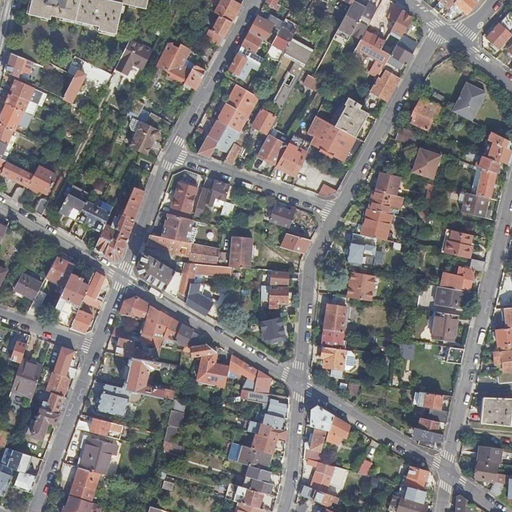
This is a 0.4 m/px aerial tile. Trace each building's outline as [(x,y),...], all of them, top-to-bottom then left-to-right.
[(32,0),(29,14),(50,19),(51,15),(99,27),(98,30),(116,34),(123,4),(146,9),(148,0),(117,0),(117,2),(107,0),(32,0)] [(241,5),(232,0),(221,0),(215,13),(220,16),(232,22),(238,11),(241,5)] [(277,3),(278,0),(266,0),(266,1),(273,5),(272,8),(274,9),(277,3)] [(446,5),(451,8),(454,4),(455,2),(457,0),(441,0),(441,1),(434,9),(439,13),(446,5)] [(477,2),(475,0),(457,0),(455,2),(454,4),(455,6),(457,4),(468,13),(469,12),(477,2)] [(351,34),(365,8),(352,1),(351,3),(338,28),(350,35),(351,34)] [(368,3),(351,34),(361,39),(365,30),(377,8),(368,3)] [(395,4),(387,19),(395,23),(402,10),(395,4)] [(201,18),(206,8),(201,5),(195,15),(200,18),(201,18)] [(511,8),(504,16),(487,37),(500,49),(511,34),(511,32),(511,33),(511,32),(511,8)] [(395,23),(389,34),(398,39),(399,36),(401,37),(402,36),(412,18),(407,13),(402,10),(395,23)] [(220,16),(212,31),(223,38),(229,27),(232,22),(220,16)] [(284,22),(273,16),(270,21),(281,27),(284,22)] [(263,39),(266,41),(274,27),(273,25),(257,17),(254,22),(249,32),(263,39)] [(289,44),(294,34),(281,27),(272,44),(266,54),(280,61),(284,54),(289,44)] [(347,40),(350,35),(338,28),(335,33),(347,40)] [(323,34),(319,32),(313,29),(308,38),(318,43),(323,34)] [(361,39),(366,31),(365,30),(361,39),(356,48),(361,39)] [(207,40),(218,46),(223,38),(212,31),(207,40)] [(381,49),(385,41),(366,31),(361,39),(356,48),(385,64),(387,61),(391,55),(381,49)] [(255,54),(263,39),(249,32),(238,53),(260,66),(265,56),(263,55),(261,58),(255,54)] [(289,44),(295,48),(298,43),(297,42),(298,40),(303,43),(306,37),(296,32),(294,34),(289,44)] [(401,38),(411,44),(413,42),(402,36),(401,37),(401,38)] [(417,47),(411,44),(401,38),(391,55),(387,61),(400,68),(403,63),(407,65),(409,61),(417,47)] [(151,51),(130,40),(116,69),(126,74),(131,63),(142,69),(151,51)] [(158,66),(167,71),(178,48),(173,45),(173,43),(169,43),(166,49),(158,66)] [(194,64),(195,65),(200,54),(181,43),(178,48),(167,71),(185,81),(194,64)] [(308,56),(295,48),(289,44),(284,54),(291,58),(290,58),(296,62),(297,61),(303,65),(308,56)] [(257,71),(260,66),(238,53),(229,70),(236,74),(235,76),(244,81),(252,68),(257,71)] [(5,72),(19,78),(25,60),(25,59),(12,54),(9,65),(6,64),(5,72)] [(185,81),(185,83),(195,89),(205,70),(195,65),(194,64),(185,81)] [(70,67),(68,72),(67,73),(75,77),(64,98),(72,102),(86,75),(70,67)] [(400,78),(386,70),(381,79),(378,77),(370,91),(387,100),(392,92),(400,78)] [(308,74),(302,84),(316,91),(321,81),(308,74)] [(288,96),(289,97),(296,84),(290,80),(283,93),(281,93),(274,105),(281,109),(288,96)] [(34,89),(16,81),(12,90),(15,91),(14,94),(28,101),(34,89)] [(236,84),(216,120),(227,126),(239,133),(259,98),(247,90),(236,84)] [(484,95),(465,86),(453,111),(471,121),(484,95)] [(28,101),(14,94),(12,96),(10,95),(6,105),(23,112),(24,112),(34,116),(38,106),(28,101)] [(334,126),(356,137),(369,113),(351,104),(353,100),(348,97),(344,104),(346,105),(334,126)] [(436,117),(441,106),(423,97),(418,108),(416,107),(413,115),(414,116),(411,122),(427,130),(434,116),(436,117)] [(70,106),(63,102),(59,110),(66,114),(70,106)] [(22,135),(25,130),(17,126),(23,112),(6,105),(0,117),(0,124),(14,131),(22,135)] [(261,109),(252,126),(266,134),(276,117),(261,109)] [(311,118),(305,114),(300,122),(306,125),(311,118)] [(307,134),(314,137),(323,120),(316,116),(311,127),(307,134)] [(129,147),(130,148),(147,155),(151,147),(150,146),(152,142),(136,134),(142,122),(133,118),(129,126),(131,131),(136,133),(129,147)] [(216,120),(208,136),(218,142),(227,126),(216,120)] [(334,126),(323,120),(314,137),(311,144),(342,161),(351,166),(355,159),(364,142),(356,137),(334,126)] [(160,135),(159,131),(142,122),(136,134),(152,142),(153,141),(154,142),(158,140),(160,135)] [(14,131),(0,124),(0,141),(7,145),(14,131)] [(231,147),(238,135),(239,133),(227,126),(218,142),(208,136),(198,153),(210,157),(215,148),(228,153),(231,147)] [(400,126),(395,139),(412,145),(416,132),(400,126)] [(260,150),(257,155),(274,164),(285,145),(289,138),(272,129),(268,135),(260,150)] [(492,132),(489,140),(494,142),(508,148),(509,141),(492,132)] [(304,140),(293,135),(287,146),(276,167),(287,173),(288,172),(299,149),(300,149),(304,140)] [(482,156),(488,158),(494,142),(489,140),(488,139),(482,156)] [(0,157),(1,159),(5,161),(9,154),(5,152),(7,145),(0,141),(0,157)] [(511,150),(508,148),(494,142),(488,158),(501,162),(509,165),(511,154),(511,150)] [(228,153),(223,162),(232,165),(239,151),(231,147),(228,153)] [(420,148),(415,165),(435,171),(441,155),(420,148)] [(306,152),(300,149),(299,149),(288,172),(295,176),(307,153),(306,152)] [(488,158),(482,156),(480,162),(478,161),(476,166),(483,169),(497,173),(501,162),(488,158)] [(23,182),(29,185),(34,175),(7,161),(1,172),(1,173),(22,184),(23,182)] [(435,171),(415,165),(412,172),(433,178),(435,171)] [(44,187),(50,190),(57,175),(39,166),(34,175),(29,185),(28,188),(38,193),(39,190),(42,191),(44,187)] [(483,169),(476,195),(490,199),(491,199),(497,173),(483,169)] [(400,177),(395,176),(395,177),(380,173),(375,190),(392,194),(396,196),(400,177)] [(212,190),(209,188),(208,191),(202,189),(195,215),(202,217),(205,205),(208,206),(209,203),(220,207),(223,200),(225,201),(230,185),(221,182),(215,180),(212,190)] [(172,207),(189,213),(197,188),(180,183),(172,207)] [(323,184),(317,194),(325,197),(337,193),(337,191),(323,184)] [(430,184),(429,189),(426,203),(430,204),(432,204),(436,186),(430,184)] [(60,211),(77,220),(77,221),(87,201),(90,194),(73,185),(60,211)] [(145,191),(134,187),(122,215),(135,219),(141,201),(145,191)] [(20,203),(27,190),(24,188),(23,190),(20,188),(17,188),(12,199),(20,203)] [(373,190),(368,209),(389,214),(391,207),(400,209),(403,197),(396,196),(392,194),(375,190),(373,190)] [(461,212),(485,218),(490,199),(476,195),(465,193),(461,212)] [(42,217),(49,202),(43,199),(41,199),(35,212),(42,217)] [(99,207),(94,205),(87,201),(77,221),(85,225),(86,222),(91,224),(99,207)] [(113,208),(101,202),(101,203),(99,207),(111,214),(113,208)] [(227,216),(229,217),(233,205),(224,202),(221,215),(227,216)] [(424,203),(420,222),(425,223),(425,222),(427,216),(427,213),(430,204),(426,203),(424,203)] [(296,208),(292,207),(291,211),(275,206),(270,221),(290,228),(290,227),(296,208)] [(91,224),(95,227),(94,229),(102,233),(106,225),(111,214),(99,207),(91,224)] [(385,240),(392,215),(389,214),(368,209),(361,235),(365,236),(376,238),(385,240)] [(169,214),(164,237),(188,242),(191,227),(192,219),(169,214)] [(115,231),(121,216),(119,215),(116,221),(114,221),(111,228),(106,225),(102,233),(95,248),(100,251),(104,254),(111,240),(115,231)] [(135,219),(122,215),(121,216),(115,231),(119,233),(115,242),(111,240),(104,254),(114,259),(121,257),(127,240),(135,219)] [(191,227),(188,242),(195,244),(198,228),(191,227)] [(305,231),(290,227),(290,228),(287,233),(304,238),(305,231)] [(447,229),(442,252),(444,253),(447,242),(449,243),(452,230),(447,229)] [(447,242),(444,253),(470,259),(472,249),(470,248),(473,235),(452,230),(449,243),(447,242)] [(287,233),(281,247),(304,254),(311,240),(304,238),(287,233)] [(376,246),(374,246),(364,244),(365,237),(365,236),(361,235),(353,233),(351,242),(350,242),(347,262),(372,266),(374,258),(374,256),(376,246)] [(188,242),(164,237),(150,234),(146,245),(168,250),(167,251),(190,256),(189,263),(195,264),(216,266),(219,253),(220,249),(195,244),(188,242)] [(249,269),(250,269),(253,238),(232,236),(231,254),(219,253),(216,266),(232,267),(249,269)] [(364,244),(374,246),(376,238),(365,236),(365,237),(364,244)] [(418,247),(415,257),(423,259),(426,249),(418,247)] [(177,268),(175,272),(143,252),(137,268),(140,275),(153,283),(176,297),(178,291),(183,270),(177,268)] [(72,274),(75,266),(57,258),(47,277),(66,286),(72,274)] [(467,291),(470,292),(475,270),(483,272),(485,262),(472,259),(470,269),(459,266),(458,274),(443,271),(439,287),(467,291)] [(178,291),(188,296),(191,284),(195,264),(189,263),(185,263),(183,270),(178,291)] [(231,277),(232,267),(216,266),(195,264),(191,284),(202,284),(203,275),(231,277)] [(288,284),(289,272),(272,271),(271,283),(288,284)] [(95,298),(105,277),(96,272),(90,286),(86,294),(95,298)] [(350,284),(348,297),(371,301),(375,276),(353,272),(351,284),(350,284)] [(16,289),(35,300),(37,296),(43,284),(24,273),(16,289)] [(71,328),(79,310),(83,301),(86,294),(90,286),(82,281),(83,279),(72,274),(66,286),(50,321),(71,328)] [(202,296),(205,284),(202,284),(191,284),(188,296),(186,303),(204,314),(206,315),(213,303),(202,296)] [(262,286),(261,299),(271,299),(270,307),(277,308),(278,304),(287,304),(287,298),(291,298),(291,293),(288,292),(288,286),(262,286)] [(439,287),(438,286),(436,305),(464,310),(467,291),(439,287)] [(104,302),(95,298),(86,294),(83,301),(101,309),(104,302)] [(328,305),(324,329),(343,332),(348,297),(334,295),(332,305),(328,305)] [(35,300),(28,314),(37,317),(39,313),(45,301),(37,296),(35,300)] [(142,342),(151,344),(160,311),(137,297),(125,301),(121,313),(136,318),(147,321),(142,338),(130,335),(131,331),(116,326),(112,336),(120,337),(142,342)] [(71,328),(86,333),(92,315),(79,310),(71,328)] [(173,348),(176,341),(183,324),(180,322),(167,315),(160,311),(151,344),(173,348)] [(453,342),(457,315),(437,311),(432,338),(453,342)] [(263,321),(261,321),(265,339),(269,338),(270,343),(286,339),(281,317),(263,321)] [(176,341),(185,346),(192,330),(189,328),(183,324),(176,341)] [(511,349),(511,326),(507,327),(497,329),(498,345),(501,345),(501,350),(511,349)] [(17,340),(20,332),(16,330),(14,329),(9,343),(16,346),(17,340)] [(324,329),(322,346),(323,346),(341,348),(343,332),(324,329)] [(217,353),(213,351),(206,344),(197,346),(202,336),(192,330),(185,346),(191,347),(193,357),(197,357),(203,356),(217,353)] [(120,337),(115,355),(131,358),(132,357),(141,359),(144,347),(141,346),(142,342),(120,337)] [(28,344),(17,340),(16,346),(11,359),(22,363),(23,359),(28,344)] [(399,356),(411,360),(415,346),(403,343),(399,356)] [(324,366),(332,367),(331,376),(342,377),(343,369),(349,370),(354,366),(354,355),(351,350),(345,349),(341,348),(323,346),(322,357),(325,358),(324,366)] [(63,347),(55,369),(68,373),(75,351),(63,347)] [(450,347),(446,361),(461,363),(464,352),(464,349),(450,347)] [(502,360),(504,371),(511,370),(511,350),(501,351),(501,350),(494,351),(495,361),(502,360)] [(229,369),(229,367),(215,364),(217,353),(203,356),(198,380),(226,386),(229,369)] [(249,377),(242,389),(243,389),(254,391),(258,370),(244,362),(232,354),(229,367),(229,369),(238,374),(240,372),(249,377)] [(131,358),(125,388),(125,389),(173,399),(174,399),(175,391),(165,388),(147,385),(149,372),(150,370),(152,370),(155,368),(160,369),(161,363),(141,359),(132,357),(131,358)] [(23,394),(33,363),(23,359),(22,363),(16,380),(15,383),(10,397),(18,400),(21,393),(23,394)] [(37,387),(44,366),(33,363),(23,394),(33,398),(37,387)] [(254,391),(268,394),(270,377),(258,370),(254,391)] [(71,377),(54,372),(47,391),(52,393),(48,403),(43,402),(41,408),(59,415),(65,397),(64,396),(71,377)] [(392,388),(404,389),(405,381),(393,379),(392,388)] [(103,391),(97,410),(124,417),(125,416),(129,398),(122,396),(124,388),(120,387),(105,384),(103,391)] [(242,398),(265,403),(267,404),(265,413),(270,414),(285,418),(287,419),(289,405),(289,397),(268,394),(254,391),(243,389),(242,398)] [(430,408),(427,419),(440,422),(446,423),(447,423),(449,411),(441,409),(443,395),(420,392),(417,405),(430,408)] [(511,426),(511,417),(511,398),(484,397),(481,423),(511,426)] [(312,409),(311,425),(315,427),(316,426),(326,429),(327,429),(329,430),(333,416),(317,406),(312,409)] [(61,415),(59,415),(41,408),(35,427),(30,425),(28,433),(44,439),(49,422),(57,425),(61,415)] [(172,410),(168,424),(174,425),(178,427),(180,427),(184,413),(177,411),(172,410)] [(270,414),(267,425),(287,431),(287,426),(287,424),(285,423),(285,418),(270,414)] [(346,437),(350,425),(333,416),(329,430),(326,439),(340,443),(342,436),(346,437)] [(77,428),(121,440),(124,426),(121,425),(94,418),(93,419),(92,424),(80,421),(78,424),(77,428)] [(427,419),(421,418),(419,428),(421,428),(418,444),(433,449),(435,441),(443,443),(444,433),(438,431),(440,422),(427,419)] [(178,427),(174,425),(168,424),(165,437),(165,440),(183,446),(185,442),(175,440),(178,427)] [(259,434),(276,439),(277,436),(286,439),(286,435),(287,431),(267,425),(262,424),(259,434)] [(316,426),(315,427),(313,438),(306,436),(305,448),(321,452),(326,429),(316,426)] [(0,445),(5,447),(10,433),(2,430),(0,437),(0,445)] [(257,434),(253,448),(272,453),(276,439),(259,434),(257,434)] [(84,448),(79,467),(80,467),(100,473),(110,475),(117,445),(89,438),(86,449),(84,448)] [(163,452),(171,454),(172,451),(181,454),(183,446),(165,440),(163,451),(163,452)] [(267,470),(272,454),(272,453),(253,448),(243,446),(239,462),(250,465),(267,470)] [(500,464),(502,449),(493,448),(480,446),(477,460),(500,464)] [(323,463),(326,453),(321,452),(305,448),(305,451),(304,458),(309,459),(323,463)] [(29,468),(33,456),(15,450),(14,450),(8,466),(11,467),(16,469),(37,477),(40,470),(32,466),(31,469),(29,468)] [(344,479),(347,470),(323,463),(309,459),(308,465),(317,467),(316,471),(344,479)] [(364,459),(359,472),(366,475),(371,462),(364,459)] [(476,478),(494,482),(495,481),(496,473),(497,472),(498,464),(477,460),(473,460),(472,469),(478,470),(476,478)] [(0,470),(0,494),(4,496),(9,484),(13,476),(8,474),(11,467),(8,466),(3,464),(0,470)] [(264,481),(268,483),(272,472),(267,470),(250,465),(246,476),(264,481)] [(410,466),(404,486),(407,486),(424,491),(429,473),(429,471),(423,469),(410,466)] [(91,502),(100,473),(80,467),(71,495),(91,502)] [(13,476),(9,484),(31,492),(37,477),(16,469),(13,476)] [(311,485),(327,490),(329,484),(342,488),(343,484),(344,479),(316,471),(311,485)] [(511,475),(496,473),(495,481),(494,482),(490,491),(493,492),(501,499),(509,483),(510,484),(509,500),(511,500),(511,475)] [(263,493),(270,495),(273,484),(268,483),(264,481),(246,476),(243,487),(263,493)] [(173,491),(175,484),(165,481),(163,488),(173,491)] [(329,506),(331,501),(337,503),(339,497),(329,494),(326,493),(317,489),(310,487),(301,484),(298,494),(313,500),(329,506)] [(241,503),(259,508),(263,493),(243,487),(238,485),(234,501),(241,503)] [(424,501),(426,491),(424,491),(407,486),(405,495),(399,493),(396,493),(395,495),(396,495),(409,499),(426,504),(427,501),(424,501)] [(234,498),(236,488),(230,487),(228,497),(234,498)] [(466,501),(467,499),(460,494),(457,496),(455,511),(473,511),(473,505),(466,504),(466,501)] [(91,502),(71,495),(67,507),(65,506),(63,511),(100,511),(102,506),(91,502)] [(400,511),(424,511),(427,505),(426,504),(409,499),(396,495),(393,504),(399,506),(397,511),(400,511)] [(262,511),(263,510),(241,503),(238,511),(262,511)]
